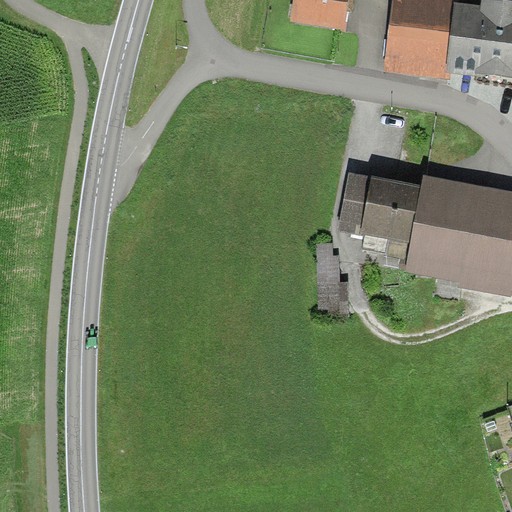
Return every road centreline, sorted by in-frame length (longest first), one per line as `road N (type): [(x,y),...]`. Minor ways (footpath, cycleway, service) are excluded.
road 1 (primary): [(85,511),(83,349),(101,170)]
road 2 (residential): [(217,57),(441,98),(511,139)]
road 3 (residential): [(101,170),(127,162),(176,92),(217,57)]
road 4 (primary): [(101,170),(126,49)]
